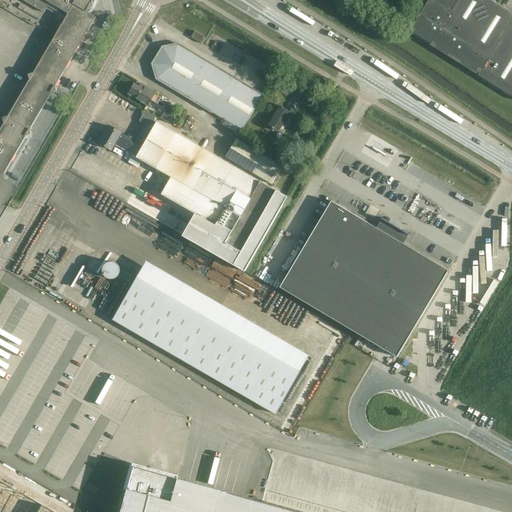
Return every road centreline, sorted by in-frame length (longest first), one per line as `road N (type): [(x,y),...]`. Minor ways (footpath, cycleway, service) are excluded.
road 1 (unclassified): [(0,262),(139,19)]
road 2 (unclassified): [(456,421),(372,436),(358,417),(372,383),(398,382),(427,401)]
road 3 (tertiary): [(511,166),(373,83)]
road 4 (tertiary): [(373,83),(238,0)]
